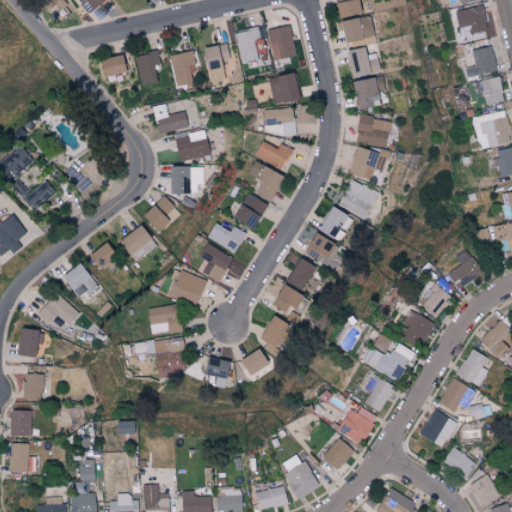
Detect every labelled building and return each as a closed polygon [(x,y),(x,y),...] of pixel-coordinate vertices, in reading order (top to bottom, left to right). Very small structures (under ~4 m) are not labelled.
[(103,1),(102,0),(78,0),(88,13),(103,1)] [(335,1),(336,16),(358,15),(357,0),(333,0),(333,1),(335,1)] [(459,36),(487,30),(480,5),(453,12),(459,36)] [(338,21),(342,42),(372,36),(369,15),(338,21)] [(264,53),(258,26),(233,32),(240,62),(257,59),(256,55),(264,53)] [(270,59),(293,57),(290,26),(267,28),(270,59)] [(207,82),(226,79),(222,60),(228,59),(226,43),(201,47),(207,82)] [(375,53),(365,55),(363,46),(345,50),(350,77),(379,71),(375,53)] [(465,77),(495,71),(490,46),(470,50),(473,66),(463,68),(465,77)] [(133,55),(139,85),(155,81),(152,65),(159,63),(156,50),(133,55)] [(174,86),(194,82),(189,51),(168,55),(174,86)] [(98,59),(102,76),(124,72),(120,54),(98,59)] [(299,99),(295,73),(267,77),(271,103),(299,99)] [(376,92),(383,90),(381,76),(350,80),(355,109),(378,105),(376,92)] [(483,104),(501,102),(499,77),(480,79),(483,104)] [(183,111),(166,114),(164,103),(151,106),(156,133),(186,127),(183,111)] [(281,135),(293,135),(292,108),(262,109),(262,125),(280,125),(281,135)] [(471,117),(478,148),(510,142),(504,110),(471,117)] [(385,147),(390,121),(358,115),(353,141),(385,147)] [(172,138),(178,161),(209,155),(203,131),(172,138)] [(252,155),(280,170),(291,149),(279,143),(276,148),(260,140),(252,155)] [(55,193),(45,180),(26,194),(13,176),(31,162),(19,146),(0,160),(0,168),(12,185),(31,211),(55,193)] [(347,173),(369,180),(372,170),(381,172),(388,151),(374,147),(373,152),(355,146),(347,173)] [(493,158),(497,176),(511,172),(511,148),(511,147),(495,151),(497,158),(493,158)] [(268,201),(282,176),(253,161),(245,174),(261,183),(255,194),(268,201)] [(169,166),(168,193),(195,193),(195,184),(201,184),(201,166),(169,166)] [(363,217),(376,193),(349,179),(336,204),(363,217)] [(511,217),(511,191),(500,193),(504,219),(511,217)] [(252,230),(266,204),(246,193),(231,218),(252,230)] [(141,216),(159,233),(178,212),(161,196),(141,216)] [(333,238),(339,225),(347,228),(352,218),(328,207),(317,231),(333,238)] [(0,224),(0,256),(1,258),(18,244),(15,240),(26,232),(12,215),(0,224)] [(511,249),(511,222),(491,228),(495,243),(500,242),(503,252),(511,249)] [(205,237),(233,253),(244,233),(232,226),(229,231),(213,223),(205,237)] [(129,259),(152,245),(141,225),(117,239),(129,259)] [(302,252),(330,267),(341,248),(313,233),(302,252)] [(97,269),(115,256),(104,242),(87,255),(97,269)] [(231,257),(204,243),(198,257),(206,261),(200,273),(218,282),(231,257)] [(285,283),(301,290),(313,266),(297,258),(285,283)] [(96,287),(78,263),(60,276),(76,297),(85,290),(87,293),(96,287)] [(167,295),(194,306),(204,280),(177,269),(167,295)] [(434,317),(450,297),(434,283),(417,303),(434,317)] [(271,306),(285,312),(287,306),(296,310),(302,294),(279,285),(271,306)] [(402,339),(419,347),(431,321),(407,310),(400,324),(408,328),(402,339)] [(260,341),(279,347),(287,323),(269,316),(260,341)] [(478,340),(498,361),(509,351),(506,347),(511,341),(511,335),(498,321),(478,340)] [(15,355),(33,357),(35,343),(41,344),(43,332),(19,328),(15,355)] [(152,351),(157,376),(187,371),(181,336),(133,344),(134,354),(152,351)] [(413,352),(396,342),(387,357),(370,346),(361,361),(395,381),(413,352)] [(486,370),(481,367),(486,357),(469,348),(455,375),(478,386),(486,370)] [(266,366),(259,349),(238,359),(245,375),(266,366)] [(202,375),(216,377),(214,386),(222,387),(227,361),(205,357),(202,375)] [(363,402),(379,412),(394,387),(366,370),(357,386),(368,392),(363,402)] [(41,399),(42,374),(23,373),(22,398),(41,399)] [(437,403),(457,413),(470,389),(450,378),(437,403)] [(356,413),(347,408),(336,433),(361,444),(374,415),(359,408),(356,413)] [(454,421),(432,409),(418,434),(439,446),(454,421)] [(8,435),(29,436),(30,411),(9,410),(8,435)] [(352,451),(337,438),(320,457),(336,470),(352,451)] [(8,472),(26,472),(27,444),(9,443),(8,472)] [(475,462),(449,447),(440,463),(466,477),(475,462)] [(281,462),(286,472),(283,474),(296,499),(318,487),(304,460),(299,463),(295,455),(281,462)] [(92,481),(93,460),(78,459),(78,481),(92,481)] [(499,497),(485,474),(468,484),(482,507),(499,497)] [(259,491),(253,493),(258,511),(287,503),(280,479),(257,486),(259,491)] [(167,511),(167,493),(156,494),(156,485),(141,485),(141,511),(167,511)] [(411,511),(416,503),(387,488),(375,511),(411,511)] [(69,511),(94,511),(94,493),(83,493),(83,490),(75,490),(76,494),(69,494),(69,511)] [(208,511),(209,496),(192,496),(192,491),(180,491),(180,511),(208,511)] [(136,511),(136,500),(129,500),(129,493),(115,493),(115,501),(107,501),(107,511),(136,511)] [(240,511),(240,494),(215,495),(215,511),(240,511)] [(34,511),(62,511),(62,497),(44,497),(44,504),(35,505),(34,511)] [(511,511),(511,507),(509,501),(488,510),(489,511),(511,511)]
